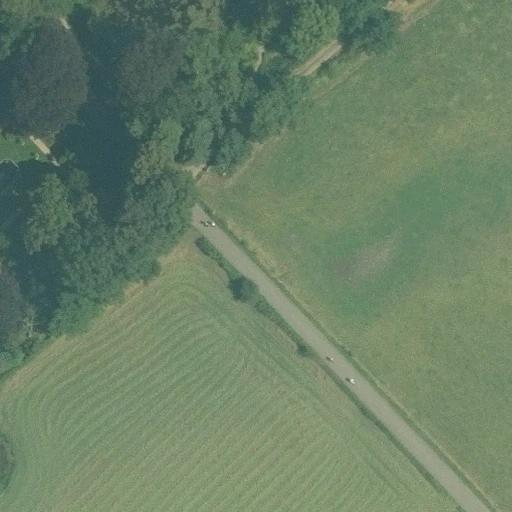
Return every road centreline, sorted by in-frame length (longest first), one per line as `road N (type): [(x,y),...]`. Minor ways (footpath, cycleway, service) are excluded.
road 1 (tertiary): [(477,511),(168,188)]
road 2 (unclassified): [(168,188),(388,0)]
road 3 (tertiary): [(168,188),(0,8)]
